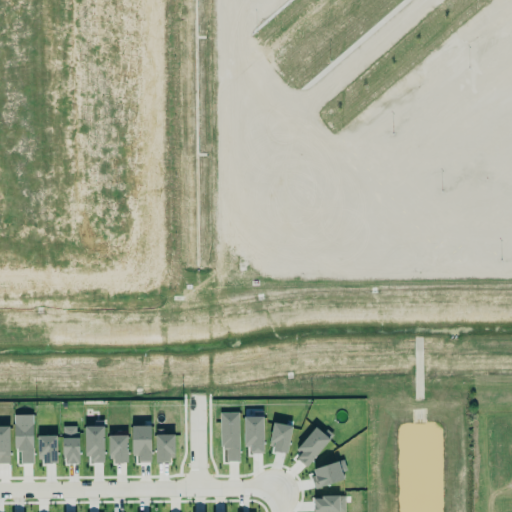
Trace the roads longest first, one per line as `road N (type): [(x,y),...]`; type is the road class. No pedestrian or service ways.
road 1 (residential): [(76,0),(72,272)]
road 2 (residential): [(265,500),(256,489),(0,491)]
